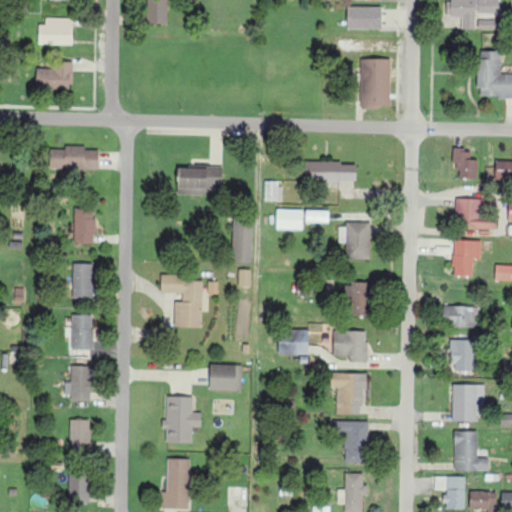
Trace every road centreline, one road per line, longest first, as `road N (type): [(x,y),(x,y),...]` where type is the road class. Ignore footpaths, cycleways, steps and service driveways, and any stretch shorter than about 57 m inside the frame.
road 1 (residential): [(511,128),(0,116)]
road 2 (residential): [(408,511),(416,0)]
road 3 (residential): [(122,511),(127,119)]
road 4 (residential): [(262,123),(257,349)]
